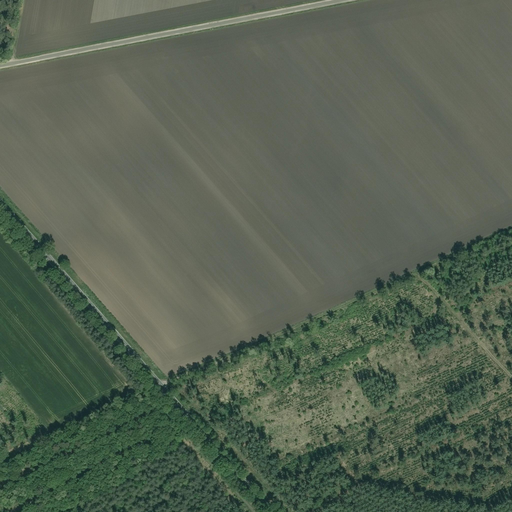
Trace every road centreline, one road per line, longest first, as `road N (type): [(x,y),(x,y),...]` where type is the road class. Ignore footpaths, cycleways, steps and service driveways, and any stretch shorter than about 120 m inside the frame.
road 1 (secondary): [(265,511),(0,205)]
road 2 (track): [(156,388),(511,224)]
road 3 (residential): [(0,67),(352,0)]
road 4 (track): [(511,384),(432,261)]
